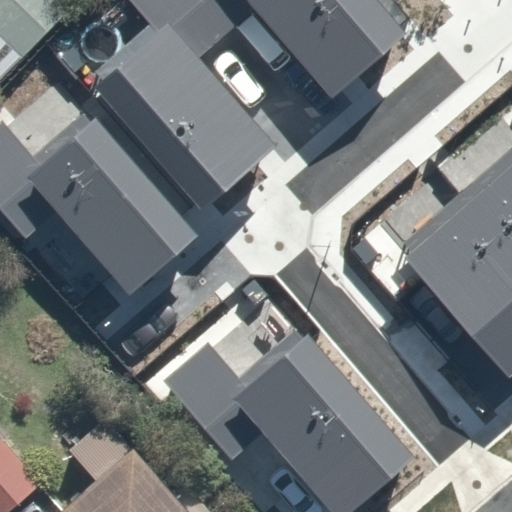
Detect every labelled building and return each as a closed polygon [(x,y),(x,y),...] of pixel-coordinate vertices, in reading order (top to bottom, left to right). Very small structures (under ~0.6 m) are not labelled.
[(0,0),(0,62),(54,0),(0,0)] [(221,0),(216,6),(256,43),(295,0),(221,0)] [(511,0),(451,0),(396,49),(470,132),(511,95),(511,0)] [(38,61),(0,93),(0,130),(67,209),(123,161),(38,61)] [(271,193),(275,198),(349,285),(405,237),(444,283),(501,234),(465,192),(474,184),(397,95),(385,105),(357,73),(306,118),(328,144),(271,193)] [(411,268),(372,308),(434,367),(473,326),(411,268)] [(217,435),(296,369),(223,282),(144,348),(217,435)] [(51,511),(213,511),(190,485),(176,497),(107,420),(73,450),(95,473),(51,511)] [(0,439),(0,509),(35,481),(0,439)]
